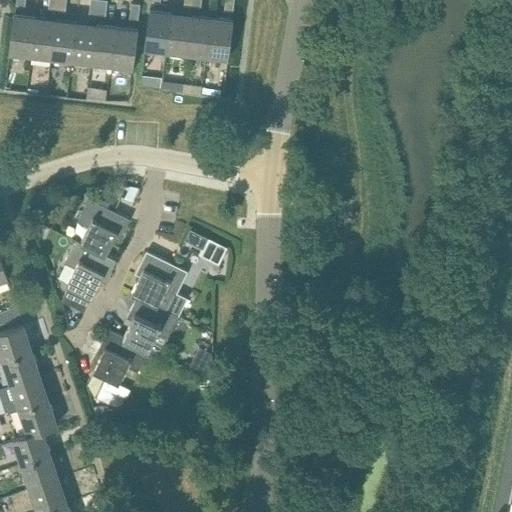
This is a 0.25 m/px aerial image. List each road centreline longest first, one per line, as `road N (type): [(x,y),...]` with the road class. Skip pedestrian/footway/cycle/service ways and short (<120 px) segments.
road 1 (unclassified): [(262,511),(270,178)]
road 2 (residential): [(74,340),(95,322),(142,238),(156,159)]
road 3 (unclassified): [(270,178),(305,0)]
road 4 (unclassified): [(0,188),(87,160),(156,159)]
